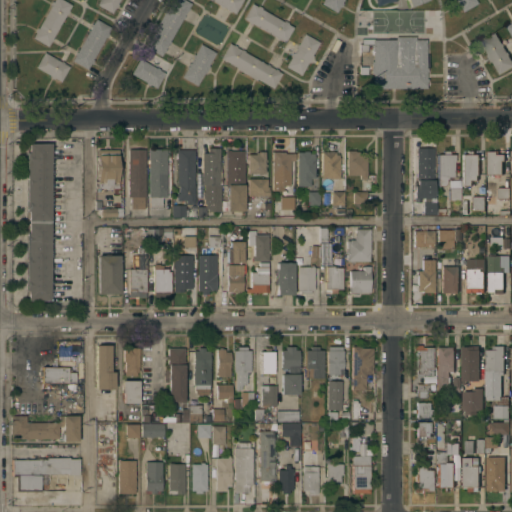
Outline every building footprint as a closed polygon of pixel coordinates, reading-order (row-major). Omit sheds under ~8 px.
[(48,46),(32,37),(36,31),(34,31),(37,27),(38,28),(51,5),(50,4),(52,0),(53,1),(53,0),(64,0),(71,4),(48,46)] [(118,0),(117,3),(118,4),(116,7),(115,7),(112,13),(97,4),(99,0),(118,0)] [(161,55),(146,47),(155,31),(154,30),(166,9),(167,9),(172,0),(186,0),(191,3),(161,55)] [(241,0),(235,13),(231,11),(230,12),(227,10),(228,9),(222,6),(222,7),(219,5),(220,4),(212,0),(241,0)] [(342,0),(336,12),(321,3),(322,0),(342,0)] [(462,11),(459,5),(458,6),(455,2),(457,1),(456,0),(475,0),(477,2),(462,11)] [(243,18),(252,3),(257,6),(258,4),(262,7),(261,8),(283,21),(284,20),(288,22),(288,23),(293,26),(284,42),(243,18)] [(111,27),(108,32),(109,33),(106,37),(105,36),(92,60),(93,60),(91,64),(90,63),(87,69),(72,60),(75,54),(74,54),(76,51),(77,52),(91,26),(90,26),(92,23),(95,18),(111,27)] [(511,66),(499,74),(491,61),(490,62),(486,54),(487,53),(479,41),(494,32),(501,42),(502,42),(503,45),(502,45),(506,51),(507,51),(508,54),(511,61),(511,66)] [(319,41),(312,55),(313,56),(308,64),(307,63),(300,75),(285,66),(291,55),(292,52),(293,53),(297,46),(296,46),(297,43),(298,44),(304,33),(319,41)] [(373,88),(373,73),(371,73),(371,60),(373,60),(373,39),(395,39),(395,35),(413,35),(413,38),(426,38),(426,67),(428,67),(428,71),(426,71),(426,78),(428,78),(428,81),(426,81),(426,87),(373,88)] [(257,79),(256,80),(236,68),(236,67),(220,57),(229,42),(233,45),(234,44),(237,45),(236,46),(241,49),(242,48),(245,50),(244,51),(266,64),(267,63),(269,64),(269,65),(274,69),(275,67),(278,69),(277,70),(282,72),(273,88),(257,79)] [(182,76),(188,66),(187,65),(188,62),(189,63),(193,57),(192,56),(193,53),(194,54),(200,43),(215,52),(208,65),(209,66),(205,73),(204,72),(197,85),(182,76)] [(359,43),(367,43),(367,51),(359,51),(359,43)] [(60,81),(54,77),(54,78),(50,76),(51,76),(35,66),(44,51),(60,61),(61,60),(64,61),(63,62),(69,65),(60,81)] [(156,87),(150,84),(149,85),(146,83),(147,82),(131,73),(140,58),(156,67),(157,66),(160,68),(159,69),(165,72),(156,87)] [(26,185),(26,152),(28,152),(28,143),(50,143),(50,185),(26,185)] [(128,149),(145,148),(145,196),(144,196),(144,208),(131,208),(130,196),(128,196),(128,149)] [(149,149),(166,148),(167,196),(162,196),(162,208),(149,208),(149,149)] [(432,189),(435,189),(435,215),(422,215),(422,202),(430,202),(430,198),(412,199),(412,186),(413,186),(413,182),(415,182),(415,180),(416,180),(416,148),(433,148),(433,184),(432,184),(432,189)] [(97,149),(118,149),(118,187),(111,188),(111,189),(106,189),(106,187),(97,188),(97,149)] [(194,204),(186,204),(186,200),(177,200),(177,193),(179,193),(179,185),(177,185),(177,149),(194,149),(194,204)] [(220,211),(207,211),(207,208),(205,208),(205,216),(197,216),(197,205),(200,205),(199,149),(219,149),(220,211)] [(244,210),(227,210),(227,187),(226,187),(226,150),(244,150),(244,210)] [(303,151),(303,150),(308,150),(308,153),(314,153),(314,177),(310,177),(310,185),(297,185),(297,151),(303,151)] [(346,150),(355,150),(355,151),(359,151),(359,154),(366,154),(366,178),(360,178),(360,174),(347,174),(346,150)] [(437,154),(443,154),(443,150),(449,150),(449,153),(455,153),(455,161),(453,161),(453,177),(448,177),(448,178),(446,178),(446,182),(444,185),(437,185),(437,154)] [(462,154),(466,154),(466,150),(473,150),(473,153),(478,153),(478,175),(477,175),(477,179),(471,179),(471,185),(462,185),(462,154)] [(486,150),(497,150),(498,153),(504,153),(504,160),(502,160),(502,174),(486,174),(486,150)] [(247,154),(255,153),(255,151),(264,151),(265,172),(247,173),(247,154)] [(272,151),(284,151),(284,152),(294,152),(294,160),(289,160),(289,185),(283,185),(283,190),(272,190),(272,151)] [(321,151),(335,151),(335,154),(338,154),(338,178),(321,178),(321,151)] [(247,195),(247,178),(266,178),(266,186),(268,186),(268,195),(247,195)] [(448,179),(460,179),(460,199),(449,199),(448,179)] [(26,185),(50,185),(50,200),(26,200),(26,185)] [(509,186),(509,198),(496,198),(497,186),(509,186)] [(307,191),(319,191),(319,204),(307,204),(307,191)] [(331,191),(343,191),(344,204),(331,204),(331,191)] [(363,191),(363,203),(353,203),(353,191),(363,191)] [(471,196),(484,195),(484,210),(472,210),(471,196)] [(280,196),(293,196),(293,208),(280,208),(280,196)] [(50,200),(50,222),(28,223),(28,210),(26,210),(26,200),(50,200)] [(101,216),(101,208),(95,208),(95,202),(103,202),(103,207),(107,207),(107,208),(111,208),(111,207),(115,207),(115,208),(121,207),(122,215),(101,216)] [(171,217),(172,204),(184,204),(185,216),(171,217)] [(50,222),(50,245),(26,245),(26,232),(28,232),(28,223),(50,222)] [(490,231),(487,231),(487,226),(502,226),(502,238),(509,238),(509,247),(498,247),(498,250),(494,250),(494,247),(490,247),(490,231)] [(171,227),(171,237),(165,237),(165,234),(162,234),(162,227),(171,227)] [(326,227),(326,242),(318,242),(318,228),(326,227)] [(331,227),(341,227),(341,235),(331,235),(331,227)] [(159,243),(147,243),(147,228),(158,228),(159,243)] [(370,252),(369,252),(369,260),(346,261),(346,240),(349,240),(349,239),(354,239),(354,234),(355,234),(355,228),(369,228),(370,252)] [(437,248),(437,229),(452,229),(452,249),(437,248)] [(252,260),(252,256),(253,256),(253,245),(248,245),(248,230),(254,230),(254,234),(268,234),(267,260),(252,260)] [(434,253),(427,253),(427,246),(414,246),(414,230),(434,230),(434,253)] [(194,235),(194,246),(183,246),(183,235),(194,235)] [(219,235),(219,246),(208,246),(208,235),(219,235)] [(226,262),(226,261),(221,261),(221,248),(229,248),(229,240),(242,240),(242,262),(226,262)] [(26,260),(26,245),(50,245),(50,260),(26,260)] [(319,257),(310,257),(310,245),(319,245),(319,257)] [(340,289),(340,290),(336,290),(336,292),(324,292),(324,281),(326,281),(325,265),(330,265),(330,253),(342,253),(342,289),(340,289)] [(173,254),(191,254),(191,288),(183,288),(183,291),(173,291),(173,254)] [(215,290),(208,290),(208,293),(201,293),(201,290),(197,290),(197,254),(215,254),(215,290)] [(120,293),(97,293),(97,255),(119,255),(120,293)] [(488,272),(487,272),(487,255),(509,255),(509,271),(503,271),(502,288),(497,288),(497,291),(487,291),(488,272)] [(466,258),(484,258),(484,271),(483,271),(483,291),(481,291),(481,293),(476,293),(476,292),(466,292),(466,258)] [(50,276),(26,276),(26,260),(50,260),(50,276)] [(245,292),(245,288),(250,288),(250,271),(255,271),(255,266),(258,266),(258,262),(267,262),(267,284),(268,284),(268,292),(245,292)] [(293,294),(276,294),(276,284),(274,284),(274,268),(276,268),(276,262),(293,262),(293,294)] [(152,268),(154,268),(154,264),(162,264),(162,268),(167,268),(167,271),(170,271),(170,291),(159,291),(159,296),(154,296),(154,291),(153,291),(152,268)] [(241,293),(235,293),(235,291),(231,291),(231,290),(225,290),(226,264),(242,264),(241,293)] [(370,291),(349,291),(349,270),(363,270),(362,265),(369,265),(370,291)] [(441,292),(441,285),(439,285),(439,278),(441,278),(441,265),(458,266),(457,292),(441,292)] [(297,266),(313,266),(313,290),(310,290),(310,293),(299,293),(299,290),(297,290),(297,266)] [(145,296),(129,296),(129,291),(128,291),(128,268),(146,268),(145,296)] [(434,292),(422,292),(422,290),(417,290),(417,270),(434,270),(434,292)] [(28,291),(28,290),(26,290),(26,276),(50,276),(50,291),(28,291)] [(50,300),(28,300),(28,291),(50,291),(50,300)] [(65,355),(57,355),(57,343),(65,343),(65,355)] [(96,344),(110,344),(110,371),(114,371),(114,388),(96,388),(96,344)] [(434,383),(420,383),(421,376),(416,376),(416,350),(412,350),(412,344),(421,344),(421,346),(432,346),(432,372),(432,376),(434,376),(434,383)] [(233,349),(236,349),(237,345),(246,346),(246,349),(250,349),(250,371),(245,371),(245,384),(241,384),(241,389),(235,389),(235,371),(233,371),(233,349)] [(298,368),(281,368),(281,349),(285,349),(285,345),(294,345),(294,349),(299,349),(298,368)] [(343,374),(326,374),(326,349),(327,349),(327,345),(342,345),(342,349),(343,349),(343,374)] [(351,385),(350,385),(350,381),(351,381),(351,345),(360,345),(360,347),(372,347),(372,366),(365,366),(365,389),(351,389),(351,385)] [(465,380),(465,384),(462,384),(462,380),(460,380),(460,346),(472,345),(478,345),(478,380),(465,380)] [(500,396),(507,396),(507,419),(492,418),(492,405),(495,406),(495,401),(484,401),(484,396),(483,396),(483,364),(484,364),(485,349),(491,349),(491,345),(503,345),(503,371),(500,371),(500,385),(500,396)] [(323,377),(311,377),(311,376),(306,376),(306,367),(305,367),(305,349),(310,349),(310,346),(318,346),(318,349),(323,349),(323,377)] [(453,346),(453,371),(448,371),(448,376),(450,376),(450,381),(448,381),(448,390),(436,390),(436,346),(453,346)] [(138,372),(136,372),(136,375),(124,375),(124,371),(125,361),(123,361),(123,347),(138,347),(138,372)] [(184,402),(168,401),(168,369),(167,369),(167,358),(166,358),(166,355),(167,355),(167,347),(184,347),(184,402)] [(205,396),(199,396),(195,392),(194,387),(194,384),(193,384),(193,350),(198,350),(198,347),(204,347),(204,350),(209,350),(209,390),(205,396)] [(274,373),(260,373),(260,350),(264,350),(264,347),(269,347),(269,350),(274,350),(274,373)] [(224,348),(224,351),(230,351),(230,361),(229,361),(229,375),(216,375),(216,374),(215,374),(215,371),(216,371),(216,348),(224,348)] [(67,367),(67,372),(74,373),(74,384),(65,383),(65,388),(41,388),(41,375),(39,375),(39,371),(41,371),(41,367),(67,367)] [(280,374),(298,374),(298,395),(279,395),(280,374)] [(138,402),(124,402),(124,393),(122,393),(122,379),(139,380),(138,402)] [(326,381),(332,381),(332,379),(339,379),(339,381),(340,381),(339,410),(326,410),(326,381)] [(231,401),(226,402),(226,398),(216,398),(216,384),(231,383),(231,401)] [(275,405),(260,405),(260,384),(275,385),(275,405)] [(435,384),(435,391),(426,391),(426,392),(416,392),(416,384),(435,384)] [(482,409),(475,409),(475,413),(465,413),(465,409),(462,409),(462,391),(473,391),(473,388),(481,388),(482,409)] [(252,404),(239,404),(240,392),(252,392),(252,403),(252,404)] [(416,412),(414,412),(414,409),(416,409),(416,402),(428,401),(428,408),(432,408),(432,417),(416,417),(416,412)] [(187,404),(200,404),(200,421),(187,421),(187,404)] [(223,420),(211,420),(211,408),(223,408),(223,420)] [(262,420),(262,422),(255,422),(255,420),(254,420),(254,408),(263,408),(262,420)] [(298,410),(298,421),(275,421),(276,410),(298,410)] [(335,411),(335,420),(325,420),(325,411),(335,411)] [(348,418),(341,419),(340,411),(348,411),(348,418)] [(78,440),(63,440),(62,433),(61,433),(61,430),(63,430),(63,425),(57,425),(58,438),(20,438),(20,434),(17,434),(17,433),(11,433),(11,415),(25,415),(25,422),(56,421),(56,419),(59,419),(59,415),(77,415),(78,440)] [(416,436),(416,421),(430,421),(429,432),(432,433),(432,436),(416,436)] [(508,421),(508,433),(488,433),(488,421),(508,421)] [(289,445),(289,435),(280,435),(280,422),(298,422),(299,444),(289,445)] [(139,423),(139,436),(126,437),(126,424),(139,423)] [(163,423),(163,436),(152,436),(152,437),(150,437),(150,436),(141,436),(141,423),(163,423)] [(209,436),(196,436),(196,423),(209,423),(209,436)] [(347,436),(339,436),(339,423),(347,424),(347,436)] [(176,424),(187,424),(186,434),(176,434),(176,424)] [(224,443),(211,443),(211,425),(224,425),(224,443)] [(273,477),(274,477),(274,482),(269,482),(269,487),(262,487),(262,502),(254,502),(254,480),(258,480),(258,430),(273,430),(273,477)] [(350,452),(349,432),(357,432),(357,451),(350,452)] [(484,445),(484,452),(475,452),(476,438),(484,438),(484,437),(484,445)] [(493,437),(493,445),(484,445),(484,437),(493,437)] [(473,453),(464,453),(464,439),(473,439),(473,453)] [(237,447),(237,442),(249,442),(249,447),(252,447),(252,484),(248,484),(248,492),(234,492),(234,447),(237,447)] [(458,454),(446,453),(446,462),(453,462),(453,486),(447,486),(447,490),(443,490),(443,486),(437,486),(437,463),(435,463),(435,449),(437,449),(437,451),(446,451),(446,443),(458,443),(458,454)] [(351,455),(358,455),(358,444),(364,444),(364,455),(369,455),(369,492),(352,493),(351,455)] [(230,485),(225,485),(225,490),(215,490),(214,457),(226,457),(226,455),(229,455),(229,457),(230,457),(230,485)] [(478,456),(478,466),(480,466),(480,471),(478,471),(478,491),(467,491),(467,488),(462,488),(462,486),(462,481),(461,481),(461,476),(462,476),(462,475),(460,475),(460,473),(461,473),(461,471),(461,470),(461,468),(461,466),(462,466),(461,457),(478,456)] [(504,456),(504,487),(501,489),(486,490),(485,456),(504,456)] [(78,459),(78,474),(67,474),(67,472),(47,473),(47,475),(39,475),(39,491),(16,491),(16,475),(12,475),(12,461),(46,460),(46,458),(68,458),(68,459),(78,459)] [(118,460),(134,460),(134,490),(135,490),(135,492),(134,492),(134,493),(134,494),(131,494),(131,493),(128,493),(128,494),(124,494),(124,493),(118,493),(118,492),(116,492),(116,489),(118,489),(118,460)] [(145,461),(161,461),(161,490),(155,490),(155,493),(150,493),(150,490),(145,490),(145,461)] [(191,463),(199,463),(199,462),(203,462),(203,463),(206,463),(206,490),(200,490),(200,493),(194,492),(194,490),(190,490),(191,463)] [(342,474),(339,474),(339,482),(337,482),(337,485),(328,485),(328,482),(325,482),(325,476),(325,463),(342,463),(342,474)] [(184,493),(175,493),(175,490),(168,490),(168,464),(184,464),(184,493)] [(292,489),(288,489),(288,493),(281,493),(281,489),(277,489),(277,469),(284,469),(284,464),(289,464),(289,468),(292,468),(292,489)] [(317,493),(307,493),(307,489),(302,489),(301,466),(317,465),(317,493)] [(432,490),(421,490),(421,487),(416,487),(416,480),(414,480),(414,473),(416,473),(416,465),(421,465),(421,467),(425,466),(425,469),(432,469),(432,490)]
